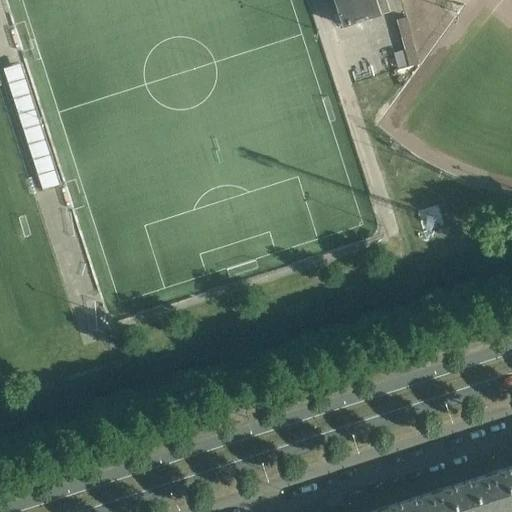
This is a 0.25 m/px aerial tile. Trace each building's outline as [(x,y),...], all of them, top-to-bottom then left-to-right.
[(382,13),(377,0),(335,0),(344,25),(382,13)] [(393,74),(378,27),(369,30),(383,77),(393,74)] [(26,58),(6,65),(43,186),(63,180),(26,58)] [(511,445),(461,464),(466,476),(511,459),(511,445)] [(502,511),(511,509),(511,464),(465,480),(475,511),(502,511)] [(475,511),(465,480),(411,497),(415,511),(475,511)] [(415,511),(411,497),(364,511),(415,511)]
